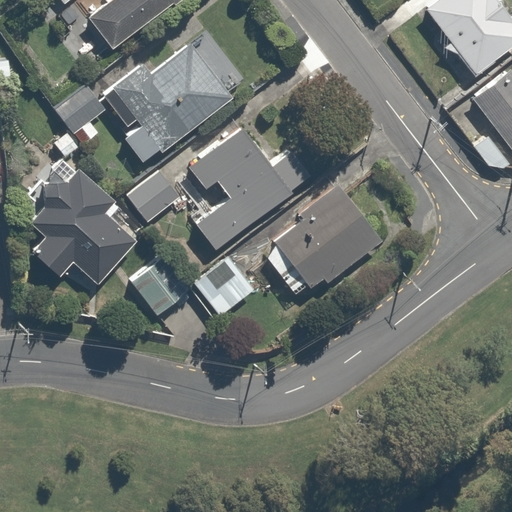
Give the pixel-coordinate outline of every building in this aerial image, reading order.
[(98,0),(75,19),(100,51),(164,0),(98,0)] [(511,34),(511,26),(491,0),(418,0),(413,4),(464,71),(511,34)] [(132,64),(96,93),(125,130),(115,137),(134,161),(228,87),(187,34),(138,72),(132,64)] [(462,98),(486,128),(470,140),(489,164),(505,151),(510,158),(511,156),(511,62),(510,60),(462,98)] [(97,107),(67,76),(40,102),(66,130),(69,133),(97,107)] [(236,123),(183,160),(202,187),(211,180),(222,196),(187,221),(206,248),(286,193),(236,123)] [(66,133),(63,129),(47,143),(60,159),(77,145),(66,133)] [(183,191),(159,159),(117,190),(141,222),(183,191)] [(22,222),(40,237),(31,248),(52,266),(61,254),(91,280),(129,234),(98,209),(107,199),(68,166),(59,177),(46,166),(22,195),(35,206),(22,222)] [(259,224),(269,239),(257,247),(287,291),(299,283),(305,291),(373,244),(327,177),(259,224)] [(259,289),(227,249),(186,282),(218,322),(259,289)]
